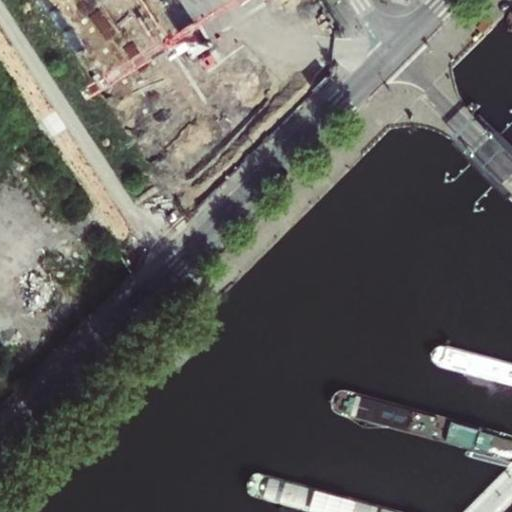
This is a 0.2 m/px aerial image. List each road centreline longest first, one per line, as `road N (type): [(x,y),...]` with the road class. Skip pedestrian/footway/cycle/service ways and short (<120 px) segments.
road 1 (tertiary): [(394,51),(0,452)]
road 2 (residential): [(511,177),(394,51)]
